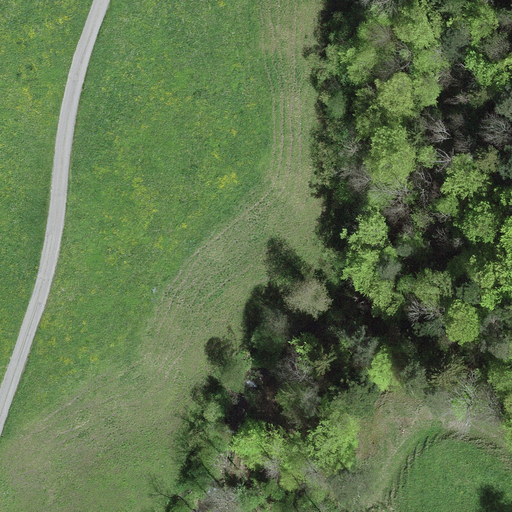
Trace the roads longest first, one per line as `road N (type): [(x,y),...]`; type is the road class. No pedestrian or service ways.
road 1 (residential): [(0,412),(43,284),(71,94),(101,0)]
road 2 (track): [(366,511),(417,429),(437,418),(511,445)]
